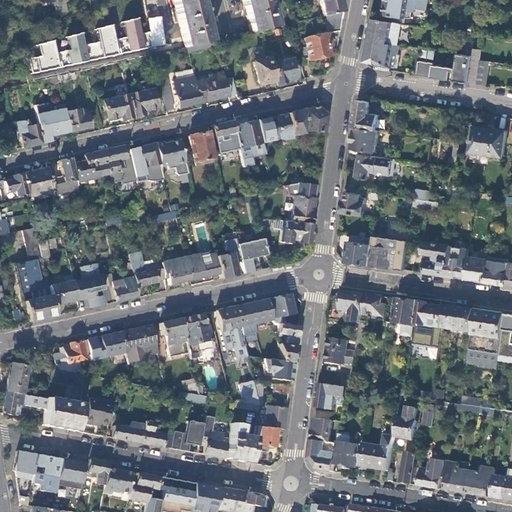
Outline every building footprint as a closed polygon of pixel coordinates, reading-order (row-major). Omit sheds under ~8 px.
[(67,12),(64,0),(53,3),(56,14),(67,12)] [(207,42),(208,41),(204,24),(197,0),(172,0),(184,47),(185,47),(200,43),(207,42)] [(249,32),(273,27),(266,0),(241,0),(245,13),(249,32)] [(339,0),(319,0),(322,16),(325,15),(342,11),(339,0)] [(428,8),(429,0),(383,0),(384,1),(386,2),(384,14),(411,18),(412,11),(417,11),(418,6),(428,8)] [(22,43),(23,48),(130,19),(128,7),(100,13),(102,21),(54,34),(43,37),(22,43)] [(340,19),(342,11),(325,15),(326,23),(340,19)] [(152,46),(166,44),(162,15),(148,18),(152,46)] [(393,22),(371,17),(370,23),(369,31),(371,31),(370,40),(397,44),(400,22),(394,21),(393,22)] [(134,59),(139,58),(130,19),(23,48),(31,82),(47,78),(55,76),(72,72),(134,59)] [(328,33),(338,31),(340,19),(326,23),(325,23),(328,33)] [(469,22),(467,31),(475,32),(476,32),(477,23),(469,22)] [(41,29),(43,37),(54,34),(52,26),(41,29)] [(306,55),(307,61),(329,56),(327,47),(331,47),(328,33),(302,39),(304,48),(300,48),(302,56),(306,55)] [(398,44),(397,44),(370,40),(367,39),(366,47),(363,61),(375,63),(389,66),(397,67),(399,54),(397,54),(398,44)] [(201,49),(200,43),(185,47),(187,52),(201,49)] [(467,43),(465,54),(472,55),(474,44),(467,43)] [(469,82),(477,83),(481,59),(481,54),(480,54),(481,49),(474,48),(472,55),(469,82)] [(417,60),(415,74),(469,82),(472,55),(465,54),(458,53),(456,67),(434,64),(435,62),(417,60)] [(269,64),(267,58),(250,62),(255,83),(258,84),(273,81),(269,64)] [(273,81),(274,86),(284,83),(283,81),(295,78),(291,58),(269,64),(273,81)] [(490,61),(481,59),(477,83),(487,84),(490,61)] [(198,103),(193,81),(191,70),(172,74),(174,80),(170,81),(176,108),(198,103)] [(224,87),(221,71),(209,74),(209,77),(193,81),(198,103),(227,96),(224,87)] [(74,78),(72,72),(55,76),(57,82),(74,78)] [(165,78),(157,80),(163,111),(172,109),(165,78)] [(147,80),(133,83),(135,90),(139,89),(140,92),(149,90),(147,80)] [(224,87),(227,96),(234,94),(232,85),(224,87)] [(140,92),(126,95),(131,118),(143,115),(142,112),(156,109),(151,89),(149,90),(140,92)] [(131,118),(126,95),(101,100),(105,120),(119,117),(120,120),(131,118)] [(355,116),(354,125),(376,128),(378,114),(369,113),(370,101),(358,99),(355,116)] [(41,103),(32,105),(36,124),(40,144),(49,141),(48,137),(68,132),(63,112),(62,104),(53,106),(54,110),(43,112),(41,103)] [(286,114),(289,135),(301,134),(300,131),(322,133),(323,125),(324,116),(316,107),(286,114)] [(63,112),(68,132),(89,128),(86,114),(79,116),(79,114),(83,113),(83,109),(78,110),(78,109),(63,112)] [(261,143),(289,135),(286,114),(256,120),(261,143)] [(40,144),(36,124),(26,126),(24,120),(14,122),(16,133),(18,133),(22,148),(40,144)] [(256,120),(231,126),(237,149),(241,167),(251,165),(250,157),(264,154),(261,143),(256,120)] [(237,149),(231,126),(230,121),(209,126),(212,138),(217,154),(237,149)] [(14,144),(10,122),(3,123),(6,137),(8,145),(14,144)] [(470,150),(504,155),(508,129),(474,124),(470,150)] [(376,128),(354,125),(352,140),(351,151),(360,153),(372,154),(372,150),(376,151),(379,128),(376,128)] [(211,147),(207,131),(186,136),(193,162),(213,157),(213,155),(211,147)] [(162,142),(154,143),(159,166),(166,165),(167,169),(173,168),(174,173),(177,175),(186,173),(178,138),(166,140),(167,144),(163,146),(162,142)] [(456,167),(460,140),(455,140),(452,162),(449,162),(448,165),(456,167)] [(132,149),(127,150),(129,158),(135,181),(135,182),(143,180),(151,181),(154,181),(162,179),(159,166),(154,143),(136,148),(137,150),(132,151),(132,149)] [(109,183),(119,181),(120,184),(135,181),(129,158),(125,158),(122,146),(102,150),(107,174),(109,183)] [(75,182),(107,174),(102,150),(82,155),(83,161),(70,164),(75,182)] [(357,176),(369,178),(370,171),(394,175),(396,158),(372,154),(360,153),(357,176)] [(70,164),(69,158),(58,161),(62,178),(63,183),(58,184),(55,184),(49,186),(51,192),(52,195),(77,190),(75,182),(70,164)] [(45,168),(21,174),(25,194),(26,198),(51,192),(49,186),(46,170),(45,168)] [(51,169),(46,170),(49,186),(55,184),(51,169)] [(25,194),(21,174),(10,176),(11,180),(2,182),(5,193),(14,191),(15,196),(25,194)] [(302,176),(302,178),(302,183),(307,184),(315,185),(316,178),(302,176)] [(312,207),(315,185),(307,184),(306,189),(289,187),(288,197),(292,197),(289,217),(283,216),(283,221),(310,224),(312,207)] [(430,190),(415,188),(414,197),(429,199),(430,190)] [(362,193),(345,190),(344,201),(342,211),(364,214),(367,197),(362,196),(362,193)] [(243,203),(253,200),(251,193),(242,195),(243,203)] [(429,199),(414,197),(413,203),(433,205),(434,200),(429,199)] [(142,212),(127,215),(128,222),(143,218),(142,212)] [(161,220),(161,214),(149,217),(151,222),(161,220)] [(127,215),(117,218),(119,224),(128,222),(127,215)] [(117,217),(103,220),(105,227),(119,224),(117,218),(117,217)] [(307,245),(310,224),(283,221),(274,219),(273,226),(282,227),(282,230),(278,230),(276,243),(285,244),(286,240),(296,241),(295,243),(307,245)] [(40,258),(37,243),(33,228),(21,231),(28,261),(35,260),(40,258)] [(391,232),(374,230),(373,240),(373,241),(381,242),(384,243),(390,243),(391,232)] [(55,247),(53,239),(37,243),(40,258),(48,257),(46,249),(55,247)] [(228,254),(215,257),(219,274),(220,279),(229,277),(235,275),(232,261),(238,259),(235,245),(234,239),(222,241),(224,251),(228,250),(228,254)] [(262,239),(235,245),(238,259),(241,274),(252,272),(257,270),(255,258),(266,255),(262,239)] [(348,240),(345,261),(358,263),(370,265),(373,243),(372,243),(364,242),(348,240)] [(449,246),(449,244),(423,241),(421,253),(427,254),(426,259),(425,259),(423,272),(432,273),(445,275),(449,246)] [(378,266),(390,268),(393,246),(384,245),(381,245),(373,243),(370,265),(378,266)] [(470,249),(449,246),(445,275),(452,276),(465,278),(468,258),(470,249)] [(139,252),(127,255),(132,278),(135,287),(156,282),(156,280),(163,279),(160,263),(159,261),(142,265),(139,252)] [(206,277),(219,274),(215,257),(214,254),(198,257),(197,255),(184,258),(189,281),(201,278),(202,280),(206,279),(206,277)] [(505,258),(489,256),(488,261),(485,281),(497,283),(511,285),(511,262),(509,262),(504,261),(505,258)] [(189,281),(184,258),(160,263),(163,279),(166,278),(168,285),(189,281)] [(488,261),(468,258),(465,278),(473,279),(485,281),(488,261)] [(35,260),(28,261),(14,264),(20,294),(30,292),(41,289),(35,260)] [(96,263),(79,267),(81,279),(71,282),(72,285),(75,299),(88,296),(90,308),(94,307),(105,304),(103,294),(102,289),(96,263)] [(70,275),(61,277),(62,283),(71,281),(70,275)] [(121,301),(137,297),(135,287),(132,278),(110,283),(111,287),(102,289),(103,294),(105,304),(121,301)] [(62,283),(47,287),(47,288),(49,296),(51,306),(76,300),(75,299),(72,285),(71,282),(71,281),(62,283)] [(47,288),(41,289),(30,292),(32,299),(49,296),(47,288)] [(352,292),(343,291),(340,310),(351,312),(349,322),(360,323),(362,314),(365,294),(352,292)] [(279,297),(267,299),(271,321),(272,323),(278,324),(279,324),(277,318),(294,314),(289,294),(279,297)] [(374,295),(365,294),(362,314),(384,317),(386,305),(382,304),(383,297),(374,295)] [(40,319),(53,316),(51,306),(49,296),(32,299),(22,301),(27,322),(40,319)] [(271,321),(267,299),(250,303),(235,307),(243,342),(256,340),(253,325),(271,321)] [(407,300),(397,299),(396,307),(395,312),(394,323),(404,325),(415,326),(416,324),(419,302),(407,300)] [(429,303),(419,302),(416,324),(443,328),(446,308),(429,306),(429,303)] [(446,308),(443,328),(443,329),(472,333),(476,310),(462,308),(447,306),(446,308)] [(243,342),(235,307),(224,309),(215,311),(220,332),(224,350),(233,348),(235,360),(236,360),(245,358),(247,358),(246,357),(243,342)] [(488,312),(476,310),(472,333),(468,366),(497,370),(500,356),(501,347),(502,340),(503,333),(506,314),(488,312)] [(7,326),(19,324),(17,311),(5,314),(7,326)] [(204,325),(201,314),(194,316),(180,319),(186,346),(210,340),(207,324),(204,325)] [(502,340),(511,341),(511,315),(507,314),(504,333),(503,333),(502,340)] [(186,346),(180,319),(167,322),(159,324),(161,336),(163,336),(165,345),(168,346),(166,350),(169,358),(188,354),(186,346)] [(279,324),(278,324),(276,337),(279,337),(279,335),(286,336),(285,346),(295,347),(296,338),(297,326),(279,324)] [(365,324),(360,324),(358,342),(357,347),(362,348),(365,324)] [(157,354),(151,325),(135,329),(119,333),(125,358),(126,364),(146,359),(145,356),(157,354)] [(404,325),(403,335),(414,337),(415,326),(404,325)] [(125,358),(119,333),(105,336),(100,337),(104,358),(120,354),(121,359),(125,358)] [(347,340),(328,338),(325,363),(344,366),(344,364),(354,365),(356,352),(346,351),(347,340)] [(89,355),(85,340),(80,341),(84,356),(89,355)] [(84,356),(80,341),(73,343),(58,346),(59,354),(54,355),(56,370),(80,374),(80,368),(78,361),(85,360),(84,356)] [(285,346),(277,345),(280,361),(293,363),(294,355),(295,347),(285,346)] [(508,348),(501,347),(500,356),(506,357),(508,348)] [(245,358),(236,360),(238,367),(247,365),(245,358)] [(293,363),(280,361),(262,359),(266,373),(271,374),(271,379),(290,382),(291,374),(293,363)] [(28,367),(10,363),(5,393),(22,396),(28,367)] [(83,389),(86,375),(80,374),(56,370),(51,369),(48,383),(83,389)] [(196,387),(195,383),(194,379),(182,382),(183,389),(196,387)] [(198,395),(203,396),(200,382),(195,383),(196,387),(198,395)] [(258,406),(252,382),(238,385),(242,403),(258,406)] [(262,383),(252,382),(258,406),(265,406),(263,398),(262,398),(262,383)] [(288,394),(289,386),(275,384),(274,392),(288,394)] [(348,388),(319,384),(317,400),(316,408),(332,410),(333,402),(334,396),(346,398),(348,388)] [(188,401),(189,394),(180,392),(179,399),(188,401)] [(449,394),(434,392),(433,395),(433,400),(448,402),(449,394)] [(22,396),(5,393),(1,414),(13,415),(17,416),(19,405),(24,406),(26,396),(22,396)] [(493,401),(463,397),(462,405),(468,406),(481,407),(491,409),(493,401)] [(80,404),(45,398),(45,399),(41,425),(53,427),(75,431),(78,416),(80,404)] [(109,422),(112,403),(89,399),(88,400),(81,399),(80,404),(78,416),(85,417),(85,420),(94,422),(94,420),(109,422)] [(258,406),(242,403),(234,401),(233,408),(257,412),(258,406)] [(286,415),(286,408),(267,406),(264,428),(276,429),(284,430),(286,415)] [(495,410),(491,409),(481,407),(480,413),(494,415),(495,410)] [(406,419),(398,418),(395,437),(414,441),(418,421),(415,421),(417,410),(407,408),(406,419)] [(314,416),(331,418),(332,411),(315,409),(314,416)] [(423,410),(420,424),(431,426),(434,412),(423,410)] [(211,429),(213,418),(203,416),(202,424),(201,427),(211,429)] [(329,443),(332,421),(314,418),(313,424),(311,441),(329,443)] [(154,423),(145,421),(144,425),(141,443),(154,446),(170,449),(173,433),(173,431),(174,426),(170,426),(168,435),(157,433),(158,430),(153,429),(154,423)] [(187,421),(184,434),(173,431),(173,433),(170,449),(179,450),(187,452),(189,444),(198,446),(198,441),(201,427),(202,424),(187,421)] [(114,426),(112,438),(121,440),(141,443),(144,425),(131,423),(130,428),(114,426)] [(240,425),(230,423),(228,434),(227,439),(223,458),(234,460),(248,463),(250,450),(252,439),(238,436),(240,425)] [(211,429),(201,427),(198,441),(204,442),(202,455),(211,456),(223,458),(227,439),(221,437),(222,433),(210,431),(211,429)] [(276,429),(264,428),(254,427),(253,436),(258,436),(257,446),(258,446),(257,451),(250,450),(248,463),(255,464),(257,452),(264,454),(265,447),(273,448),(276,429)] [(384,447),(363,444),(362,453),(360,466),(389,471),(395,437),(386,435),(384,447)] [(348,437),(339,436),(338,442),(347,444),(348,437)] [(338,444),(329,443),(311,441),(310,450),(309,459),(316,470),(324,471),(333,472),(334,464),(338,444)] [(360,466),(362,453),(359,452),(360,446),(347,444),(338,442),(338,444),(334,464),(356,468),(357,466),(360,467),(360,466)] [(15,471),(16,478),(31,480),(32,473),(33,466),(36,454),(25,453),(16,451),(14,463),(12,471),(15,471)] [(412,485),(417,454),(406,452),(403,466),(403,471),(399,470),(398,474),(402,474),(400,483),(406,484),(412,485)] [(45,456),(36,454),(33,466),(43,468),(41,474),(32,473),(31,480),(30,483),(38,484),(37,490),(48,493),(48,492),(54,493),(57,478),(60,459),(45,456)] [(421,468),(418,486),(427,487),(442,490),(444,478),(446,462),(447,460),(432,458),(430,470),(421,468)] [(73,461),(60,459),(57,478),(81,483),(85,463),(73,461)] [(89,459),(86,477),(96,478),(95,483),(104,485),(107,468),(108,463),(99,461),(89,459)] [(471,466),(446,462),(444,478),(447,478),(445,490),(455,492),(467,494),(470,472),(471,466)] [(107,468),(104,485),(103,489),(128,493),(130,484),(132,473),(122,471),(107,468)] [(495,475),(496,470),(480,468),(479,473),(470,472),(467,494),(476,495),(488,497),(490,485),(493,486),(495,475)] [(511,469),(510,469),(509,478),(495,475),(493,486),(491,498),(504,500),(511,501),(511,469)] [(130,484),(128,493),(127,499),(145,503),(146,498),(147,495),(149,492),(150,488),(156,489),(158,477),(142,474),(137,474),(135,485),(130,484)] [(158,477),(156,489),(156,490),(160,490),(158,500),(146,498),(145,503),(143,511),(187,511),(188,510),(192,483),(180,481),(158,477)] [(192,483),(188,510),(202,511),(212,511),(213,509),(217,487),(204,485),(192,483)] [(217,487),(213,509),(230,511),(238,511),(242,492),(228,489),(217,487)] [(267,496),(242,492),(238,511),(251,511),(253,506),(272,509),(272,508),(267,496)]
